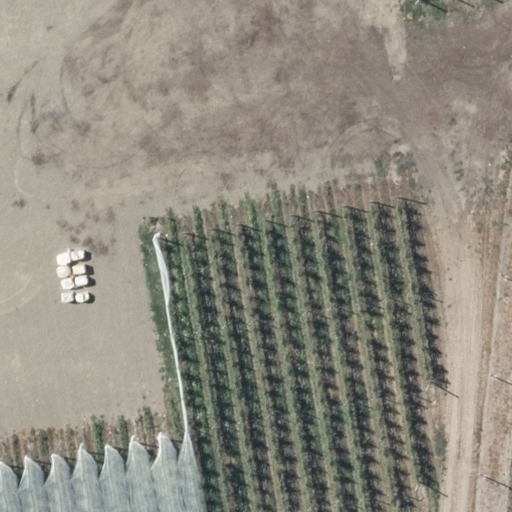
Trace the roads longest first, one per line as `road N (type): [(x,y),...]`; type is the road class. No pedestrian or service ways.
road 1 (track): [(0,141),(511,45)]
road 2 (track): [(493,511),(511,308)]
